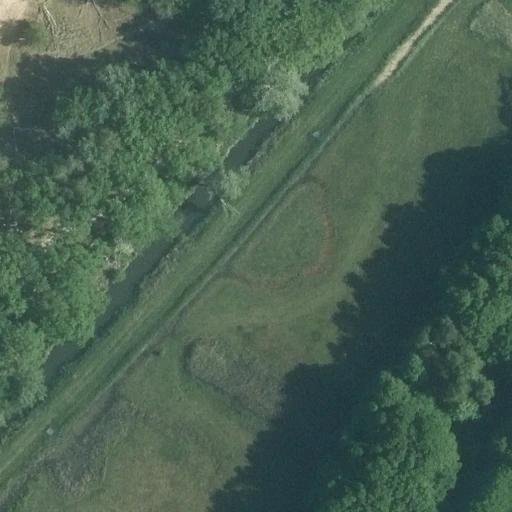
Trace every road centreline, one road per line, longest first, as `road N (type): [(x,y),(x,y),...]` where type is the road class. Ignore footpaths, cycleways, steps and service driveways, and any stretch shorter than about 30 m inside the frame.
road 1 (track): [(0,469),(415,0)]
road 2 (track): [(0,308),(59,248),(133,194),(290,0)]
